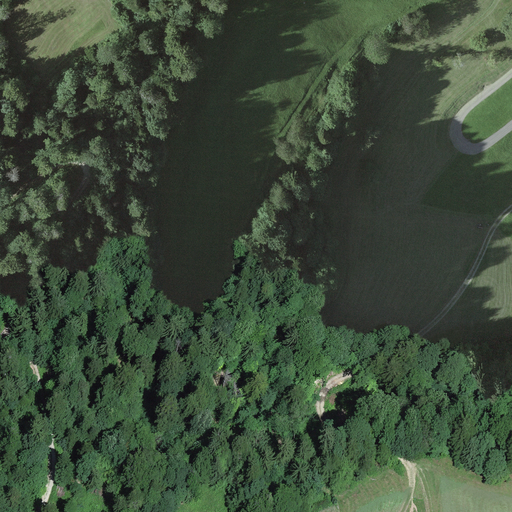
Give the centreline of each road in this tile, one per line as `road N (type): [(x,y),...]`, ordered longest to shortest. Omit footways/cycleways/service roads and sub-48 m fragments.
road 1 (track): [(511,206),(440,315),(396,350),(319,387),(321,425),(401,451),(417,470),(401,511)]
road 2 (track): [(0,204),(59,160),(78,159),(85,173),(30,299),(0,336)]
road 3 (unclassified): [(511,125),(475,149),(457,134),(466,109),(511,72)]
